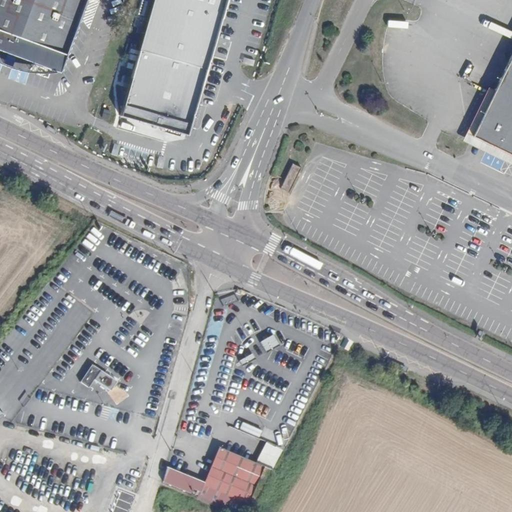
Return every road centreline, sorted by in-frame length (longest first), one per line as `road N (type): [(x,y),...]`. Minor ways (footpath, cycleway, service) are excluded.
road 1 (primary): [(213,258),(511,395)]
road 2 (primary): [(511,372),(238,231)]
road 3 (unknown): [(219,426),(201,409),(227,326),(241,311),(313,344),(283,406)]
road 4 (unknown): [(139,435),(29,400),(8,374),(21,345),(38,356),(78,305)]
road 5 (primary): [(0,152),(213,258)]
road 6 (primary): [(212,219),(0,125)]
road 7 (unknown): [(150,371),(169,293),(106,249)]
road 8 (tertiary): [(256,146),(313,0)]
road 9 (unknown): [(122,468),(0,428)]
road 10 (unknown): [(150,371),(100,337),(104,302),(81,284)]
